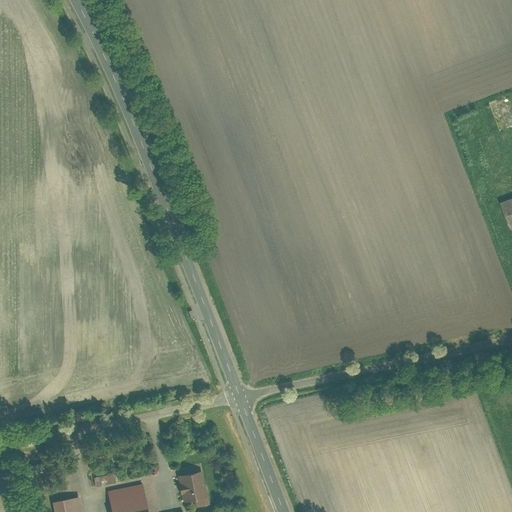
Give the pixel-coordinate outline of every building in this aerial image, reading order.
[(511,199),(503,202),(510,224),(511,223),(511,199)] [(202,470),(175,476),(181,503),(191,500),(192,507),(209,503),(202,470)] [(95,486),(116,482),(115,473),(93,476),(95,486)] [(150,511),(144,482),(106,490),(110,511),(150,511)] [(80,511),(78,496),(49,501),(50,511),(80,511)]
